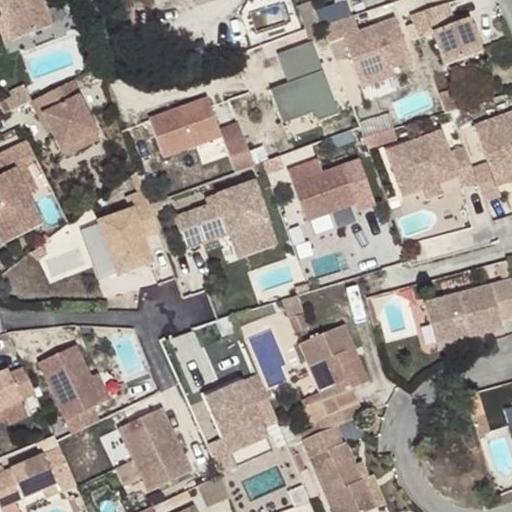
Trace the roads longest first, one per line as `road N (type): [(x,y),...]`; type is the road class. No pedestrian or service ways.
road 1 (residential): [(511,363),(460,376),(434,393),(415,420),(408,455),(419,488),(444,511)]
road 2 (residential): [(249,80),(137,95),(121,82),(92,0)]
